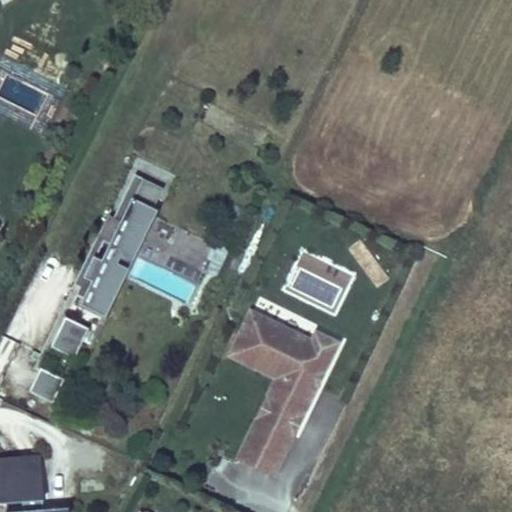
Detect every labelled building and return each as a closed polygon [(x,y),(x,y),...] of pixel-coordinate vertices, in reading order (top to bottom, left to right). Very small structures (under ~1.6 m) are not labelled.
[(131,248),(163,183),(134,169),(114,212),(108,209),(68,290),(74,293),(76,290),(104,303),(123,266),(102,256),(95,253),(104,236),(110,239),(131,248)] [(106,313),(128,268),(168,186),(163,183),(131,248),(123,266),(104,303),(76,290),(74,293),(73,297),(106,313)] [(102,256),(110,239),(104,236),(95,253),(102,256)] [(123,266),(131,248),(110,239),(102,256),(123,266)] [(348,248),(376,288),(389,278),(361,239),(348,248)] [(322,373),(337,342),(317,331),(312,340),(252,311),(239,336),(261,347),(263,353),(257,366),(277,376),(267,398),(302,414),(317,383),(310,380),(315,370),(322,373)] [(73,357),(88,327),(64,316),(50,345),(73,357)] [(263,353),(261,347),(239,336),(231,354),(257,366),(263,353)] [(24,391),(40,353),(19,345),(3,382),(24,391)] [(52,401),(63,378),(39,366),(28,390),(52,401)] [(317,383),(322,373),(315,370),(310,380),(317,383)] [(302,414),(267,398),(258,415),(293,433),(302,414)] [(273,473),(293,433),(258,415),(238,456),(273,473)] [(67,511),(68,510),(43,511),(39,456),(0,459),(0,502),(22,501),(22,511),(67,511)]
